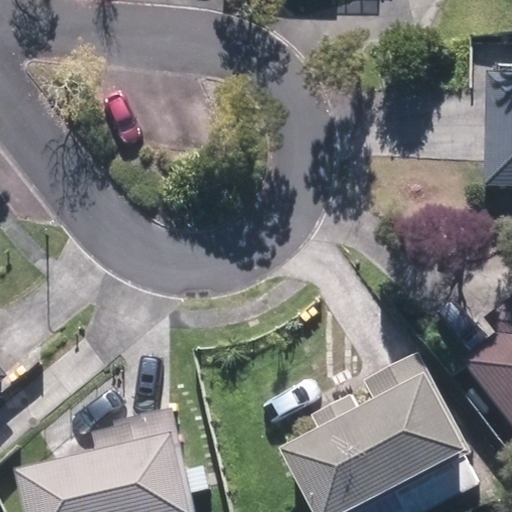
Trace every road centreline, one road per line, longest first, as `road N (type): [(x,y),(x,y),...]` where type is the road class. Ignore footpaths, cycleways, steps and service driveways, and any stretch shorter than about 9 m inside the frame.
road 1 (residential): [(0,39),(249,59),(277,79),(295,111),(300,152),(284,208),(242,254),(178,267),(117,244)]
road 2 (residential): [(117,244),(0,63)]
